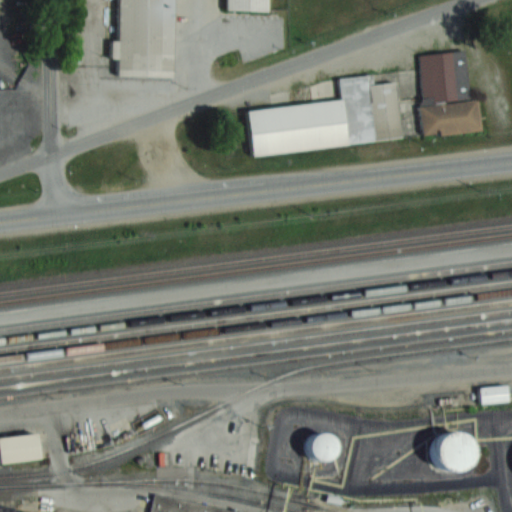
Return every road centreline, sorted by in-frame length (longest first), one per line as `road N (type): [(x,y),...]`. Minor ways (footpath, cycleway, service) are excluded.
road 1 (primary): [(0,221),(511,159)]
road 2 (residential): [(462,0),(0,171)]
road 3 (tertiary): [(48,0),(51,152),(61,214)]
